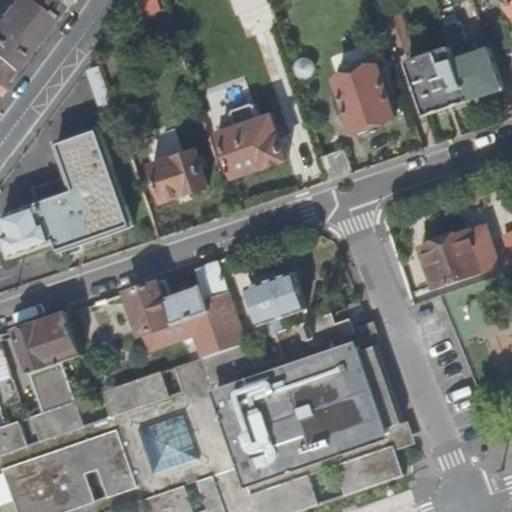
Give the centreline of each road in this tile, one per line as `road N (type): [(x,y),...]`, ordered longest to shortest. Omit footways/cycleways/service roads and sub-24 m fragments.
road 1 (residential): [(0,313),(345,196)]
road 2 (residential): [(345,196),(471,500)]
road 3 (residential): [(106,0),(0,147)]
road 4 (residential): [(345,196),(511,139)]
